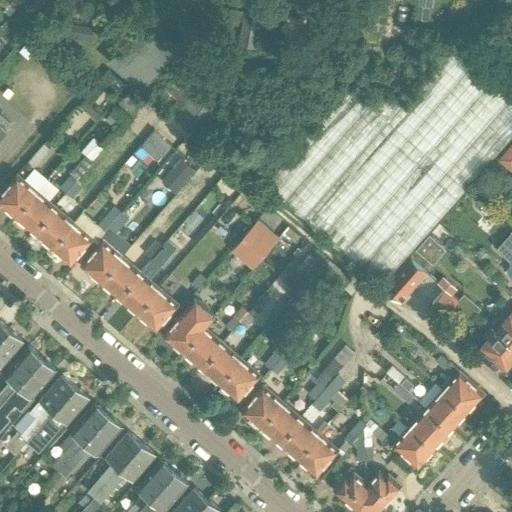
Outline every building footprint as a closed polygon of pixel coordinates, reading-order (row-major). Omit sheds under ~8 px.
[(69,15),(86,6),(82,0),(63,0),(61,1),(69,15)] [(60,35),(68,26),(69,25),(49,7),(40,17),(60,35)] [(92,40),(94,28),(69,24),(68,37),(92,40)] [(110,60),(143,88),(180,46),(173,40),(133,34),(110,60)] [(381,285),(511,135),(511,93),(456,44),(402,106),(382,89),(369,104),(350,87),(265,184),(381,285)] [(93,102),(106,87),(99,81),(86,96),(93,102)] [(203,141),(225,114),(189,84),(167,111),(203,141)] [(133,109),(141,99),(130,90),(122,99),(133,109)] [(82,103),(88,109),(93,104),(86,98),(82,103)] [(118,104),(111,112),(122,122),(129,114),(118,104)] [(96,106),(89,114),(95,120),(102,112),(96,106)] [(10,122),(0,113),(0,141),(7,133),(4,131),(6,130),(4,129),(10,122)] [(113,120),(108,115),(103,121),(109,126),(113,120)] [(172,146),(155,130),(141,145),(158,161),(172,146)] [(97,142),(86,154),(92,159),(114,135),(110,131),(99,143),(97,142)] [(44,143),(28,162),(34,167),(50,148),(44,143)] [(511,144),(497,161),(511,173),(511,171),(511,144)] [(71,173),(60,185),(65,190),(67,191),(75,182),(74,181),(77,178),(93,160),(92,159),(86,154),(70,172),(71,173)] [(130,166),(137,158),(132,154),(126,162),(130,166)] [(196,170),(195,169),(182,158),(172,169),(162,181),(177,193),(196,170)] [(75,182),(67,191),(73,196),(80,188),(88,186),(103,168),(93,160),(77,178),(74,181),(75,182)] [(16,175),(0,194),(0,201),(2,203),(5,205),(5,209),(9,213),(13,213),(15,214),(35,191),(46,178),(35,168),(23,181),(16,175)] [(35,191),(15,214),(17,216),(17,220),(22,224),(25,223),(34,230),(53,207),(47,202),(59,188),(46,178),(35,191)] [(115,205),(98,224),(105,230),(122,211),(115,205)] [(53,207),(34,230),(42,237),(42,241),(46,245),(50,244),(52,246),(72,223),(53,207)] [(73,222),(98,243),(107,233),(82,211),(73,222)] [(122,211),(105,230),(109,234),(112,237),(116,232),(129,217),(122,211)] [(264,255),(279,236),(258,219),(242,237),(264,255)] [(72,223),(52,246),(54,248),(54,251),(59,255),(62,254),(71,262),(91,239),(72,223)] [(511,229),(495,248),(511,262),(511,229)] [(96,248),(83,264),(87,268),(90,271),(91,273),(91,274),(96,279),(98,278),(99,278),(101,280),(122,256),(131,245),(122,237),(116,232),(112,237),(109,234),(103,240),(96,248)] [(433,264),(446,249),(429,234),(416,249),(433,264)] [(140,271),(120,295),(128,303),(128,306),(133,310),(136,310),(138,312),(159,287),(149,279),(167,257),(165,256),(175,245),(169,238),(150,260),(140,271)] [(155,239),(144,251),(150,257),(161,245),(155,239)] [(142,253),(132,264),(122,256),(101,280),(103,282),(103,284),(108,289),(111,289),(120,295),(140,271),(150,260),(142,253)] [(308,253),(295,268),(307,277),(319,262),(308,253)] [(401,303),(407,296),(427,272),(409,256),(383,286),(401,303)] [(348,276),(327,257),(319,266),(327,273),(325,275),(339,287),(348,276)] [(207,278),(200,272),(192,282),(198,287),(207,278)] [(437,282),(445,289),(445,288),(452,294),(457,288),(443,275),(437,282)] [(159,287),(138,312),(140,313),(140,315),(145,320),(148,320),(157,328),(177,303),(159,287)] [(475,315),(458,300),(459,299),(452,294),(445,288),(445,289),(432,304),(445,315),(453,307),(469,321),(475,315)] [(475,315),(476,314),(481,308),(464,293),(459,299),(458,300),(475,315)] [(185,311),(165,335),(174,342),(174,345),(178,349),(181,349),(184,350),(204,327),(215,315),(196,299),(185,311)] [(330,322),(343,307),(333,299),(320,315),(330,322)] [(250,310),(240,321),(247,327),(265,306),(258,300),(250,310)] [(243,304),(226,324),(233,329),(240,321),(250,310),(243,304)] [(491,323),(511,341),(511,307),(511,308),(503,318),(498,314),(491,323)] [(0,338),(9,328),(0,319),(0,338)] [(503,370),(511,360),(511,341),(491,323),(483,332),(487,336),(478,347),(503,370)] [(202,366),(222,342),(204,327),(184,350),(185,352),(185,355),(189,359),(192,358),(202,366)] [(0,365),(0,366),(23,340),(9,328),(0,338),(0,365)] [(389,341),(378,331),(375,334),(386,344),(389,341)] [(220,382),(241,358),(222,342),(202,366),(211,374),(211,377),(216,381),(219,381),(220,382)] [(354,351),(345,343),(316,378),(325,386),(354,351)] [(271,368),(288,349),(282,344),(265,363),(271,368)] [(0,405),(7,397),(42,357),(29,345),(5,373),(11,379),(1,392),(0,392),(0,405)] [(288,349),(271,368),(277,374),(294,355),(288,349)] [(435,360),(444,368),(450,362),(441,354),(435,360)] [(32,396),(56,368),(42,357),(7,397),(0,405),(0,418),(0,419),(8,410),(14,403),(25,390),(32,396)] [(241,358),(220,382),(222,383),(222,386),(227,391),(230,390),(239,398),(259,374),(241,358)] [(401,383),(406,377),(392,364),(386,371),(399,382),(401,383)] [(373,373),(392,390),(399,382),(386,371),(380,365),(373,373)] [(443,388),(467,410),(483,392),(459,370),(443,388)] [(35,406),(31,410),(38,416),(22,434),(19,431),(7,445),(16,453),(29,439),(30,438),(75,385),(62,373),(40,399),(35,406)] [(338,374),(312,403),(320,410),(331,397),(342,407),(362,385),(350,374),(345,380),(338,374)] [(401,383),(408,389),(413,383),(406,377),(401,383)] [(57,429),(65,420),(67,422),(89,396),(75,385),(30,438),(29,439),(41,450),(59,430),(57,429)] [(261,425),(282,401),(263,386),(243,409),(251,416),(251,419),(257,424),(260,424),(261,425)] [(452,428),(467,410),(443,388),(427,406),(452,428)] [(280,441),(300,417),(282,401),(261,425),(263,426),(263,429),(268,434),(271,434),(280,441)] [(59,470),(68,461),(109,413),(95,402),(71,430),(77,435),(67,448),(53,464),(59,470)] [(435,447),(452,428),(427,406),(410,425),(435,447)] [(98,453),(122,425),(109,413),(68,461),(59,470),(66,476),(74,466),(80,460),(91,447),(98,453)] [(298,457),(319,433),(300,417),(280,441),(288,448),(288,451),(293,455),(296,455),(298,457)] [(360,419),(344,438),(350,443),(366,424),(360,419)] [(378,425),(372,431),(381,440),(387,434),(378,425)] [(418,465),(435,447),(410,425),(394,443),(418,465)] [(103,486),(109,480),(142,442),(128,430),(106,456),(113,462),(102,475),(97,481),(89,490),(77,502),(85,509),(103,486)] [(319,433),(298,457),(300,458),(300,461),(305,465),(308,465),(317,473),(338,449),(319,433)] [(133,479),(155,453),(142,442),(109,480),(103,486),(85,509),(88,511),(92,511),(102,502),(110,492),(115,486),(126,473),(133,479)] [(373,445),(356,447),(357,460),(374,458),(373,445)] [(411,471),(394,456),(387,464),(404,479),(411,471)] [(138,511),(141,509),(175,470),(161,458),(137,487),(144,492),(133,505),(127,511),(138,511)] [(141,509),(143,511),(162,511),(188,482),(175,470),(141,509)] [(368,485),(370,508),(381,507),(401,485),(389,474),(386,477),(380,472),(368,485)] [(368,485),(354,473),(349,479),(346,477),(335,488),(359,509),(370,508),(368,485)] [(195,511),(207,498),(195,487),(172,511),(195,511)] [(207,498),(195,511),(219,511),(221,510),(207,498)]
